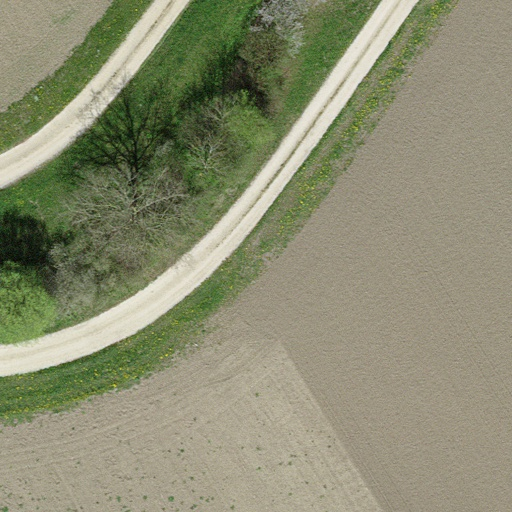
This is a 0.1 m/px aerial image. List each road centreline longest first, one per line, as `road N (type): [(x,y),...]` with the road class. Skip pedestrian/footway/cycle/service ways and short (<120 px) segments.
road 1 (track): [(397,0),(268,191),(211,252),(155,301),(92,337),(0,359)]
road 2 (track): [(0,175),(66,129),(167,0)]
